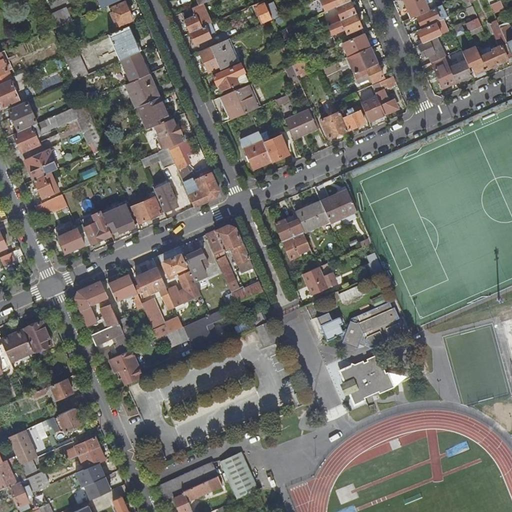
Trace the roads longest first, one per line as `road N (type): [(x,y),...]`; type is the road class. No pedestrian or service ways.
road 1 (residential): [(153,511),(51,286)]
road 2 (residential): [(150,0),(239,201)]
road 3 (residential): [(239,201),(429,118)]
road 4 (residential): [(51,286),(239,201)]
road 5 (residential): [(376,0),(429,118)]
road 6 (residential): [(51,286),(0,170)]
road 7 (residential): [(239,201),(289,313)]
